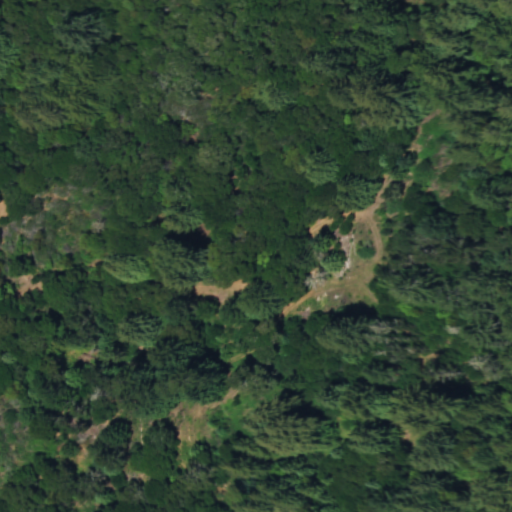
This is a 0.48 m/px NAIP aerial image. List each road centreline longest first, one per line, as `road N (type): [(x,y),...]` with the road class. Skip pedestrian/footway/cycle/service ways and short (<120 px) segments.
road 1 (track): [(173,511),(186,462),(183,375),(375,256),(347,208),(295,226),(233,280),(53,276),(0,302),(27,162),(71,144),(135,94),(133,0)]
road 2 (track): [(375,256),(359,293),(381,324),(403,326),(413,396),(401,436),(377,462),(359,511)]
